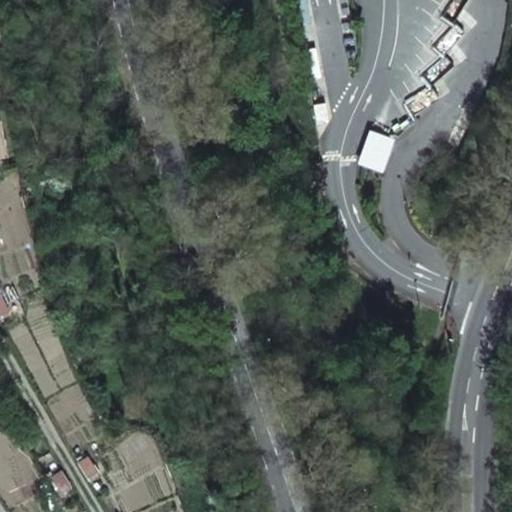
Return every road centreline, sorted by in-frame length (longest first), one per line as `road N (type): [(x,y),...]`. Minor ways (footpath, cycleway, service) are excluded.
road 1 (tertiary): [(125,0),(167,171),(285,511)]
road 2 (tertiary): [(511,276),(466,410),(472,511)]
